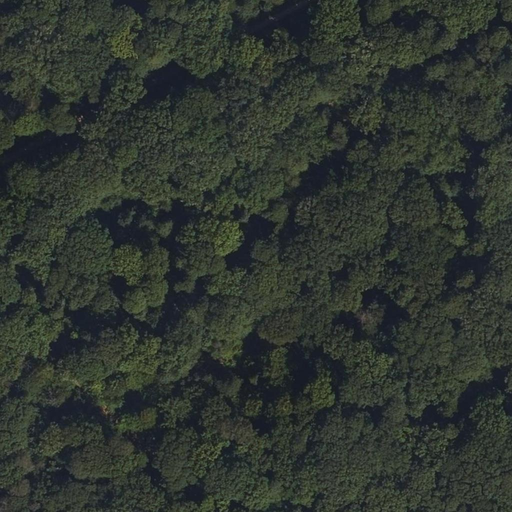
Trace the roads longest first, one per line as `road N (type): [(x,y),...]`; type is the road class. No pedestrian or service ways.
road 1 (track): [(0,165),(302,0)]
road 2 (track): [(197,511),(0,328)]
